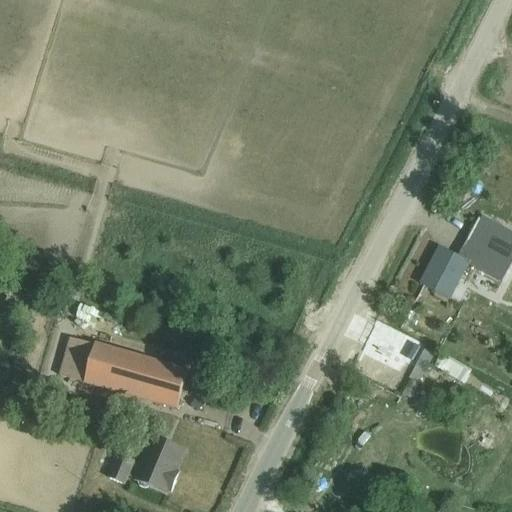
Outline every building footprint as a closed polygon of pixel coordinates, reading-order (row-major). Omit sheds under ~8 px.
[(438,250),(420,285),(448,300),(466,265),(500,283),(511,259),(511,238),(477,220),(470,233),(456,259),(438,250)] [(107,325),(109,306),(81,303),(79,322),(107,325)] [(59,378),(84,385),(175,410),(186,371),(70,339),(59,378)] [(434,369),(464,386),(472,372),(442,355),(434,369)] [(135,481),(134,483),(137,484),(139,488),(145,491),(149,489),(166,496),(167,493),(171,495),(180,474),(176,472),(185,452),(153,438),(141,467),(134,464),(134,463),(118,456),(109,480),(125,486),(128,478),(135,481)]
